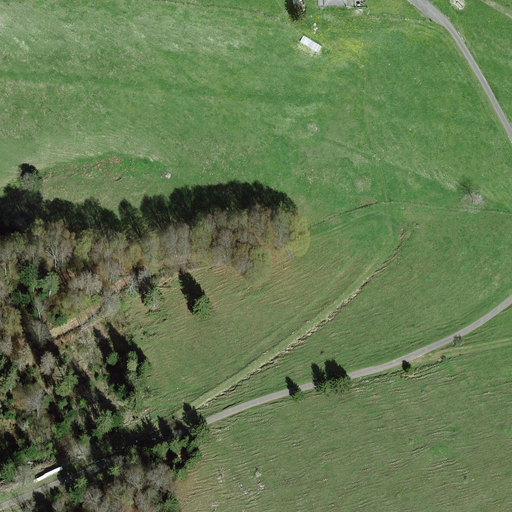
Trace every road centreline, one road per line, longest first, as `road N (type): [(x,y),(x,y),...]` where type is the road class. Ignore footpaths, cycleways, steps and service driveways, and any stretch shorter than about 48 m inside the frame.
road 1 (unclassified): [(0,506),(234,410),(407,358),(511,298)]
road 2 (track): [(118,454),(345,295),(389,246),(395,214)]
road 3 (track): [(395,214),(317,239),(136,270)]
road 4 (unclassified): [(511,135),(452,31),(421,0)]
road 5 (track): [(136,270),(74,322),(0,351)]
road 6 (track): [(0,284),(136,270)]
